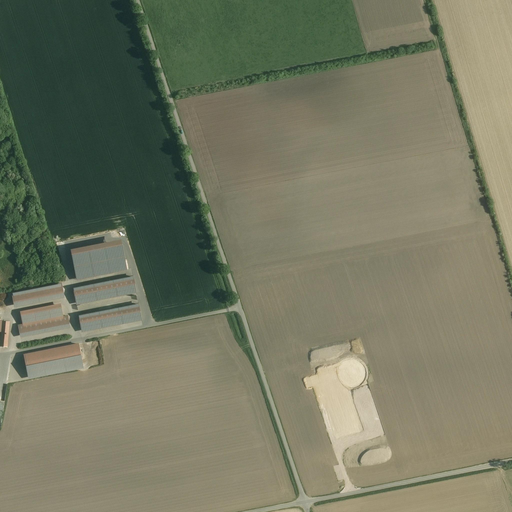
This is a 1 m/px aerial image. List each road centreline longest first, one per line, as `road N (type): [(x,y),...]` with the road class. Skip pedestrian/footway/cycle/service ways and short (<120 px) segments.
road 1 (unclassified): [(304,502),(137,0)]
road 2 (unclassified): [(511,460),(304,502)]
